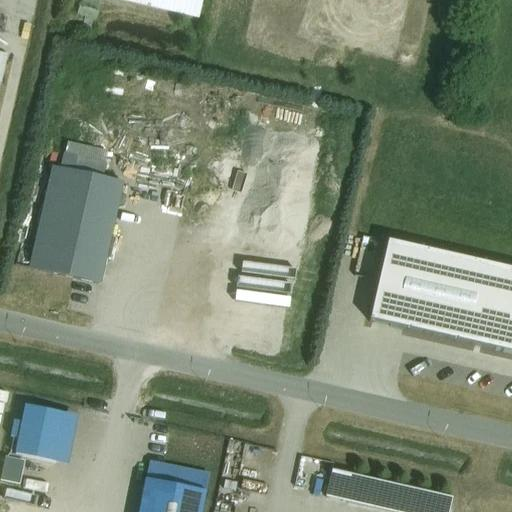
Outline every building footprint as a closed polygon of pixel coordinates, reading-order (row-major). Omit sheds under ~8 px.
[(105,0),(198,21),(202,0),(105,0)] [(65,145),(59,170),(102,180),(108,155),(65,145)] [(59,170),(51,168),(27,270),(101,287),(125,186),(102,180),(59,170)] [(511,272),(386,245),(367,322),(511,355),(511,272)] [(15,442),(11,457),(65,470),(76,421),(23,409),(19,425),(11,423),(7,441),(15,442)] [(23,465),(3,460),(0,475),(0,485),(18,489),(23,465)] [(147,464),(136,511),(201,511),(209,477),(147,464)] [(329,474),(323,500),(373,511),(448,511),(451,502),(329,474)] [(48,511),(52,493),(32,490),(28,511),(48,511)] [(55,490),(50,511),(53,511),(77,511),(81,496),(55,490)]
